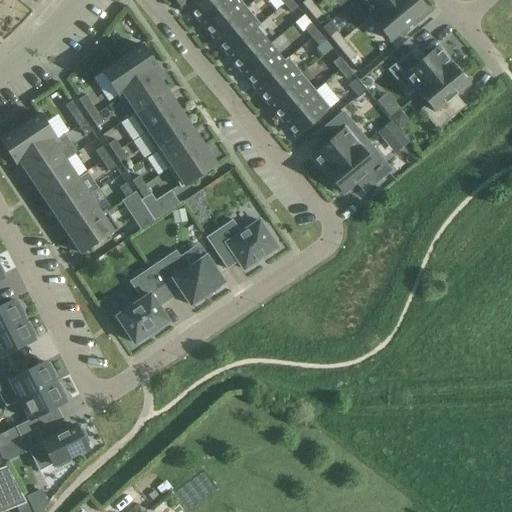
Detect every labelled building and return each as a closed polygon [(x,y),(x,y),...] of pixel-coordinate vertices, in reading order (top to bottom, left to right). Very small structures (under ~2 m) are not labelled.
[(189,0),(185,3),(199,19),(222,0),(189,0)] [(240,0),(222,0),(199,19),(213,36),(247,8),(240,0)] [(291,0),(288,0),(284,4),(291,12),(297,7),(291,0)] [(315,7),(309,0),(306,0),(302,4),(309,13),(315,7)] [(370,18),(391,0),(361,0),(373,14),(369,17),(370,18)] [(391,0),(370,18),(389,41),(426,11),(416,0),(391,0)] [(309,13),(315,21),(322,15),(315,7),(309,13)] [(247,8),(213,36),(226,53),(256,28),(260,24),(247,8)] [(330,22),(323,28),(330,37),(337,45),(343,40),(336,31),(338,30),(330,22)] [(311,24),(305,29),(312,38),(318,32),(311,24)] [(256,28),(226,53),(240,69),(269,45),(256,29),(256,28)] [(318,32),(312,38),(319,46),(325,41),(318,32)] [(336,46),(343,54),(350,49),(343,40),(337,45),(336,46)] [(408,40),(390,55),(397,64),(409,54),(416,49),(408,40)] [(269,45),(240,69),(254,86),(283,62),(269,45)] [(142,47),(122,59),(139,85),(158,72),(142,47)] [(411,83),(419,94),(452,67),(437,48),(418,64),(409,54),(397,64),(389,71),(404,89),(411,83)] [(343,54),(350,62),(356,57),(350,49),(343,54)] [(339,56),(332,62),(339,70),(346,64),(339,56)] [(122,59),(103,72),(119,95),(120,97),(139,85),(122,59)] [(283,62),(254,86),(268,103),(297,78),(296,77),(283,62)] [(346,64),(339,70),(346,78),(353,73),(346,64)] [(468,86),(452,67),(419,94),(428,105),(422,111),(437,129),(457,111),(449,101),(468,86)] [(139,85),(120,97),(121,98),(132,115),(167,93),(155,75),(160,72),(160,71),(158,72),(139,85)] [(297,78),(268,103),(281,119),(315,91),(302,74),(297,78)] [(357,79),(349,86),(357,96),(365,89),(364,88),(359,81),(357,79)] [(315,91),(281,119),(296,136),(330,108),(315,91)] [(167,93),(132,115),(144,133),(179,110),(167,93)] [(92,104),(86,95),(79,100),(85,109),(92,104)] [(79,112),(72,101),(65,106),(73,117),(79,112)] [(92,104),(85,109),(90,117),(97,113),(98,113),(92,104)] [(179,110),(144,133),(156,151),(191,128),(179,110)] [(401,110),(390,118),(392,121),(399,129),(409,120),(401,110)] [(78,125),(85,121),(79,112),(73,117),(72,117),(78,125)] [(103,122),(97,113),(90,117),(96,126),(103,122)] [(327,174),(367,141),(343,113),(322,130),(331,140),(312,156),(327,174)] [(39,114),(20,127),(38,154),(53,143),(57,141),(57,140),(46,124),(39,114)] [(92,131),(85,121),(78,125),(78,126),(85,136),(92,131)] [(390,140),(399,132),(391,122),(382,130),(390,140)] [(9,134),(0,140),(18,166),(18,167),(22,164),(38,154),(20,127),(9,134)] [(191,128),(156,151),(168,169),(203,146),(191,128)] [(121,150),(114,140),(107,144),(114,154),(121,150)] [(367,141),(327,174),(343,193),(362,177),(370,187),(391,170),(367,141)] [(38,154),(22,164),(33,181),(65,161),(53,143),(38,154)] [(203,146),(168,169),(181,188),(215,165),(203,146)] [(109,158),(102,148),(96,152),(102,162),(109,158)] [(127,160),(121,150),(114,154),(121,164),(127,160)] [(116,167),(109,158),(102,162),(109,172),(116,167)] [(65,161),(33,181),(45,199),(77,179),(75,176),(65,161)] [(138,190),(145,185),(139,176),(132,181),(138,190)] [(77,179),(45,199),(57,217),(89,196),(77,179)] [(133,194),(127,184),(120,189),(127,199),(133,194)] [(138,190),(144,198),(151,194),(145,185),(138,190)] [(180,204),(171,191),(156,201),(152,194),(151,195),(144,199),(142,200),(156,220),(180,204)] [(89,196),(57,217),(69,235),(101,214),(106,211),(105,210),(100,214),(89,196)] [(185,208),(173,211),(175,224),(188,221),(185,208)] [(147,209),(134,218),(142,229),(154,221),(147,209)] [(101,214),(69,235),(82,254),(118,230),(106,211),(101,214)] [(241,233),(232,220),(206,238),(227,269),(238,262),(244,270),(266,255),(268,257),(277,252),(275,249),(277,247),(260,221),(241,233)] [(176,250),(149,268),(171,300),(182,292),(191,305),(193,304),(195,306),(201,302),(199,300),(224,283),(206,256),(188,269),(176,250)] [(170,300),(149,268),(129,282),(142,300),(117,317),(135,343),(137,342),(139,344),(147,338),(146,336),(168,321),(159,308),(170,300)] [(0,332),(23,321),(21,317),(25,315),(18,301),(14,303),(13,301),(0,307),(0,332)] [(0,370),(11,365),(6,355),(33,341),(32,338),(36,336),(29,322),(25,324),(23,321),(0,332),(0,370)] [(17,376),(11,365),(0,370),(0,385),(10,380),(20,400),(54,382),(52,379),(56,377),(49,363),(46,365),(44,362),(17,376)] [(42,428),(37,416),(64,403),(63,400),(67,398),(60,384),(56,386),(54,382),(20,400),(30,419),(15,427),(21,438),(42,428)] [(21,438),(18,440),(20,443),(25,453),(29,451),(39,471),(53,464),(54,465),(87,448),(85,444),(89,442),(82,428),(78,430),(76,426),(48,440),(42,428),(21,438)] [(18,440),(0,448),(0,453),(5,463),(25,453),(20,443),(18,440)] [(41,492),(27,499),(33,511),(43,511),(45,509),(48,505),(41,492)]
